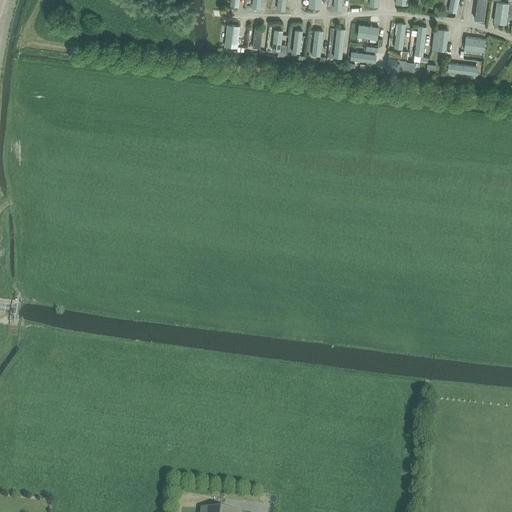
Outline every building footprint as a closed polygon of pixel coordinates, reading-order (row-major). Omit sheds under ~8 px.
[(277,0),(277,8),(284,9),(285,0),(277,0)] [(309,0),(309,9),(319,9),(319,0),(309,0)] [(450,0),(448,12),(456,13),(458,0),(450,0)] [(506,4),(497,3),(494,22),(504,24),(506,4)] [(403,25),(397,24),(393,47),(399,48),(403,25)] [(238,27),(227,25),(225,45),(235,46),(238,27)] [(377,28),(360,26),(358,36),(376,39),(377,28)] [(427,29),(419,27),(413,56),(421,58),(427,29)] [(261,31),(255,30),(252,47),(258,48),(261,31)] [(300,31),(294,30),(291,51),(297,52),(300,31)] [(447,31),(440,30),(437,51),(444,52),(447,31)] [(280,32),(273,31),(271,48),(278,49),(280,32)] [(343,32),(336,31),(333,58),(340,59),(343,32)] [(324,35),(314,33),(311,54),(320,55),(324,35)] [(484,40),(465,38),(464,49),(483,51),(484,40)] [(374,54),(352,51),(350,61),(372,64),(374,54)] [(476,66),(450,64),(449,72),(475,75),(476,66)]
